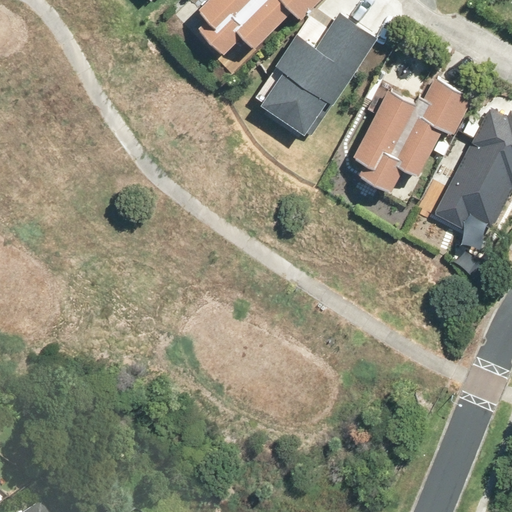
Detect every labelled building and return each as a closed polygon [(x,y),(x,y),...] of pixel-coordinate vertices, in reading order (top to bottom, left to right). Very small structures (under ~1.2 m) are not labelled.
[(205,0),(197,8),(206,17),(196,27),(223,54),(242,35),(253,47),(292,10),(300,19),(319,0),(205,0)] [(303,126),(327,93),(332,96),(377,33),(340,7),(316,41),(297,27),(276,56),(284,62),(260,96),(303,126)] [(365,161),(358,175),(391,191),(403,167),(419,175),(442,128),(454,134),(474,98),(436,77),(424,97),(419,95),(416,102),(389,88),(354,155),(365,161)] [(507,112),(490,103),(434,208),(463,224),(469,212),(492,224),(511,186),(511,107),(510,106),(507,112)] [(42,511),(36,502),(20,511),(42,511)]
